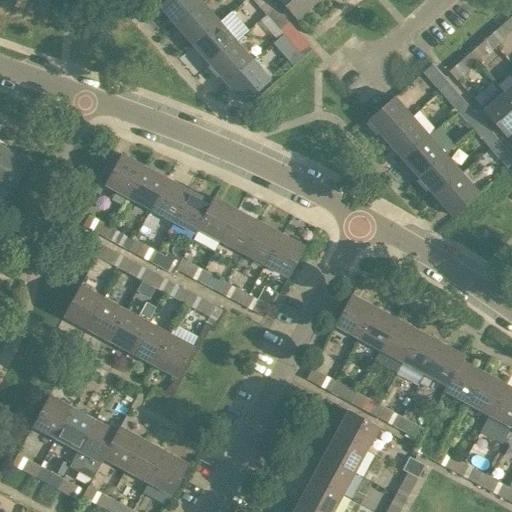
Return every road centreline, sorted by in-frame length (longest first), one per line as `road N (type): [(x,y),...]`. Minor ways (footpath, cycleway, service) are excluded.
road 1 (residential): [(204,511),(360,217)]
road 2 (tertiary): [(360,217),(219,147),(84,98)]
road 3 (residential): [(0,371),(31,286),(49,183),(84,98)]
road 4 (tertiary): [(511,313),(360,217)]
